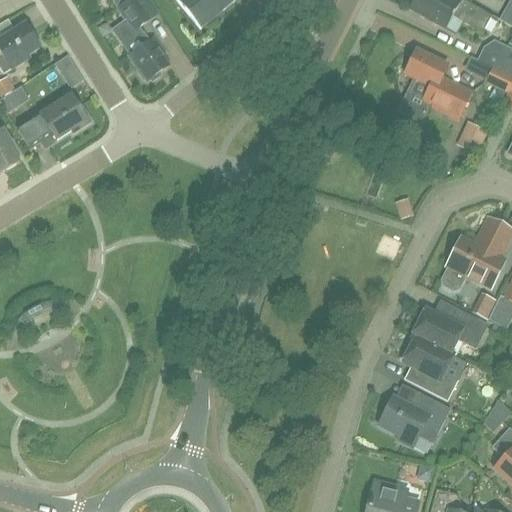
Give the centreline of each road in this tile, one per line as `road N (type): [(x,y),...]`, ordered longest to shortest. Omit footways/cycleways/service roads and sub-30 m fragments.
road 1 (residential): [(316,511),(358,367),(401,263),(438,200),(475,177),(511,185)]
road 2 (secondary): [(179,477),(263,178)]
road 3 (residential): [(301,0),(139,132)]
road 4 (secondary): [(263,178),(349,0)]
road 5 (residential): [(0,220),(139,132)]
road 6 (residential): [(139,132),(50,0)]
road 7 (residential): [(263,178),(139,132)]
